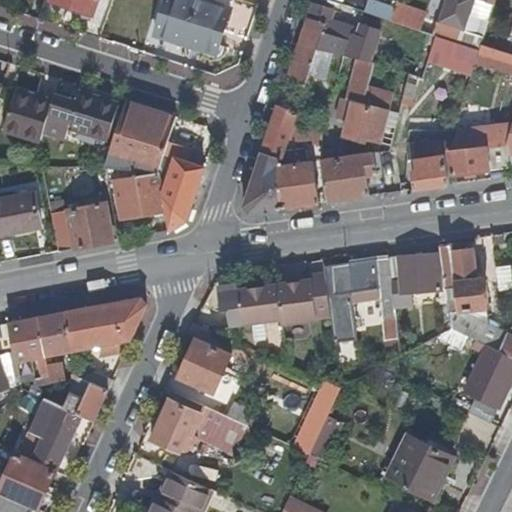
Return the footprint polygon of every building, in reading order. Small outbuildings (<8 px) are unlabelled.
[(50,0),(50,2),(92,16),(97,0),(50,0)] [(166,0),(156,33),(191,45),(193,40),(217,48),(230,10),(197,0),(166,0)] [(448,0),(435,38),(480,53),(482,47),(490,23),(482,20),(469,16),(474,0),(448,0)] [(369,1),(365,13),(420,32),(424,21),(369,1)] [(330,28),(335,11),(314,4),(300,44),(321,51),(333,54),(347,57),(355,59),(360,60),(370,63),(380,34),(361,27),(357,38),(352,36),(350,42),(337,38),(327,36),(323,34),(326,27),(330,28)] [(489,4),(482,20),(490,23),(495,7),(489,4)] [(435,38),(429,64),(467,80),(480,53),(435,38)] [(193,40),(191,45),(215,53),(217,48),(193,40)] [(315,59),(330,63),(333,54),(321,51),(300,44),(288,81),(306,87),(315,59)] [(479,58),(511,68),(511,55),(482,47),(480,53),(479,58)] [(333,54),(330,63),(345,67),(347,57),(333,54)] [(390,113),(395,95),(369,88),(374,64),(370,63),(360,60),(352,90),(356,91),(353,102),(349,101),(343,99),(337,119),(348,122),(344,135),(365,141),(380,144),(380,142),(389,112),(390,113)] [(70,128),(108,140),(118,105),(79,93),(76,103),(56,96),(54,102),(17,91),(5,132),(42,142),(45,136),(66,142),(70,128)] [(169,142),(176,116),(160,111),(160,114),(133,105),(134,103),(127,101),(112,149),(163,165),(169,142)] [(160,111),(134,103),(133,105),(160,114),(160,111)] [(248,214),(282,209),(278,168),(278,159),(283,156),(285,151),(294,124),(296,114),(295,112),(278,106),(244,208),(248,214)] [(389,112),(380,142),(392,145),(400,116),(390,113),(389,112)] [(302,115),(300,125),(323,130),(325,119),(302,115)] [(169,142),(185,147),(192,121),(176,116),(169,142)] [(192,121),(185,147),(191,149),(188,158),(195,160),(194,165),(205,168),(209,155),(214,140),(208,126),(192,121)] [(332,135),(323,135),(322,146),(331,146),(332,135)] [(365,145),(365,141),(344,135),(343,139),(365,145)] [(185,147),(169,142),(163,165),(160,173),(166,211),(169,233),(176,231),(187,222),(205,168),(194,165),(195,160),(188,158),(191,149),(185,147)] [(414,191),(450,186),(447,155),(450,145),(419,145),(419,148),(419,150),(442,150),(439,158),(416,161),(415,161),(416,171),(412,172),(414,191)] [(452,176),(511,168),(509,146),(507,146),(450,154),(452,176)] [(278,168),(282,209),(319,204),(314,163),(308,164),(306,148),(285,151),(283,156),(278,159),(278,168)] [(419,150),(419,148),(416,148),(416,161),(439,158),(442,150),(419,150)] [(163,165),(112,149),(107,167),(136,167),(137,176),(160,173),(163,165)] [(368,178),(369,188),(384,186),(380,154),(375,155),(377,176),(368,178)] [(370,197),(369,188),(368,178),(377,176),(375,155),(322,162),(327,203),(370,197)] [(122,218),(166,211),(160,173),(137,176),(116,180),(122,218)] [(36,193),(0,199),(0,235),(42,227),(36,193)] [(69,200),(50,201),(53,215),(82,209),(81,204),(70,205),(69,200)] [(82,209),(53,215),(59,251),(112,241),(106,205),(82,209)] [(451,244),(439,245),(451,328),(488,345),(511,356),(511,325),(509,333),(489,323),(483,277),(476,278),(472,248),(452,250),(451,244)] [(437,255),(398,256),(387,258),(390,282),(393,306),(410,305),(409,292),(439,290),(437,255)] [(387,258),(323,266),(324,272),(329,308),(334,342),(356,339),(350,295),(351,295),(351,293),(377,290),(378,292),(379,292),(382,315),(383,317),(385,336),(397,335),(393,306),(390,282),(387,258)] [(511,278),(509,264),(493,267),(497,289),(511,286),(511,278)] [(315,310),(329,308),(324,272),(309,274),(310,280),(295,283),(236,291),(241,325),(281,319),(282,325),(317,320),(315,310)] [(294,277),(295,283),(310,280),(309,274),(294,277)] [(139,300),(8,323),(14,354),(16,361),(46,356),(72,351),(101,346),(99,355),(120,351),(118,355),(123,357),(146,307),(139,300)] [(196,341),(203,327),(193,322),(187,336),(196,341)] [(0,324),(0,358),(14,354),(8,323),(0,324)] [(213,393),(236,342),(203,327),(196,341),(180,378),(213,393)] [(498,406),(511,377),(511,356),(488,345),(466,391),(498,406)] [(0,358),(0,390),(20,385),(20,383),(16,361),(14,354),(0,358)] [(65,380),(62,362),(47,365),(50,378),(50,383),(65,380)] [(75,398),(69,410),(81,415),(93,421),(113,378),(94,370),(83,376),(83,377),(80,378),(90,382),(81,401),(75,398)] [(326,382),(296,447),(310,454),(340,389),(326,382)] [(189,433),(193,435),(206,407),(175,393),(171,401),(170,401),(152,440),(180,453),(189,433)] [(54,415),(33,462),(55,472),(81,415),(69,410),(47,400),(42,410),(54,415)] [(471,400),(467,410),(489,421),(494,410),(471,400)] [(232,402),(226,416),(247,425),(250,427),(257,413),(232,402)] [(206,407),(193,435),(234,453),(247,425),(226,416),(206,407)] [(409,437),(389,479),(431,499),(443,475),(445,476),(453,458),(409,437)] [(0,483),(2,484),(0,488),(0,493),(28,506),(37,511),(55,472),(33,462),(16,454),(6,475),(0,471),(0,483)] [(198,511),(210,488),(173,472),(162,498),(158,496),(151,511),(147,509),(145,511),(198,511)] [(0,511),(24,511),(28,506),(0,493),(0,511)] [(313,511),(288,500),(282,511),(313,511)]
